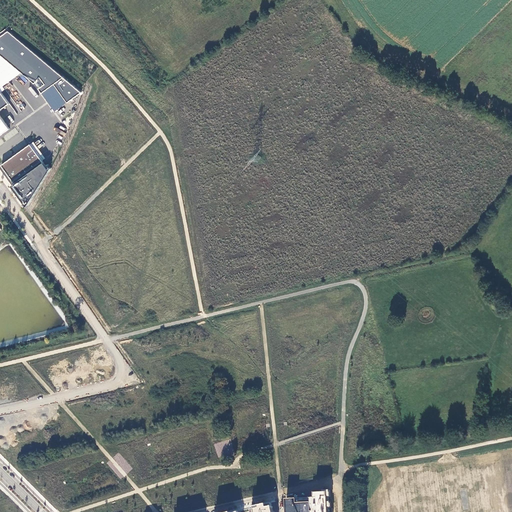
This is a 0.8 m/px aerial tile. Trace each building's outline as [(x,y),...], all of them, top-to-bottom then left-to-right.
[(54,112),(81,94),(8,32),(0,37),(0,55),(21,73),(34,85),(39,79),(44,85),(38,90),(54,112)] [(0,135),(9,130),(0,117),(0,111),(9,105),(1,93),(5,90),(3,87),(21,73),(0,55),(0,135)] [(30,145),(2,166),(15,185),(11,187),(27,208),(51,169),(50,168),(48,170),(30,145)] [(328,511),(328,493),(315,493),(315,498),(288,499),(288,511),(328,511)] [(273,511),(271,503),(250,508),(251,511),(273,511)]
